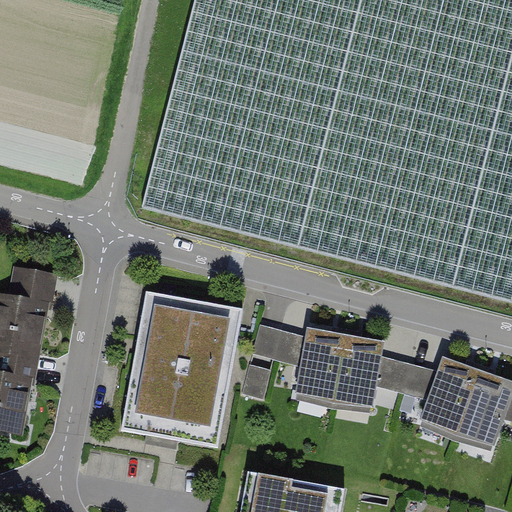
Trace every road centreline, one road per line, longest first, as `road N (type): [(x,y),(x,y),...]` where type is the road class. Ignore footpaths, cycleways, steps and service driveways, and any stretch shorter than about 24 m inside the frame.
road 1 (residential): [(105,228),(511,334)]
road 2 (residential): [(105,228),(54,482)]
road 3 (residential): [(151,0),(105,228)]
